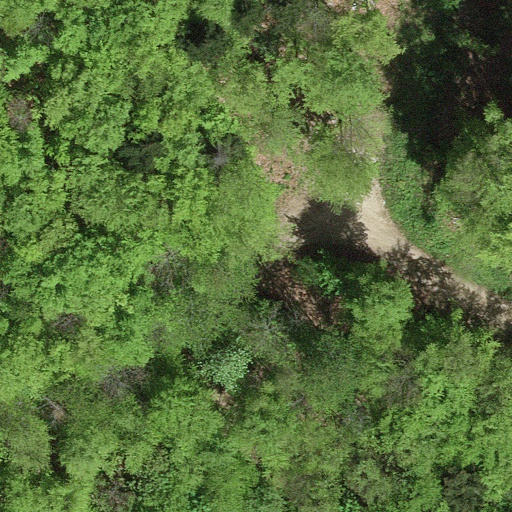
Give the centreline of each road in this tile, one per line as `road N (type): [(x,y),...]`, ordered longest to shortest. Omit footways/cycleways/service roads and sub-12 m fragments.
road 1 (track): [(346,202),(0,435)]
road 2 (track): [(394,0),(346,202)]
road 3 (track): [(511,317),(346,202)]
